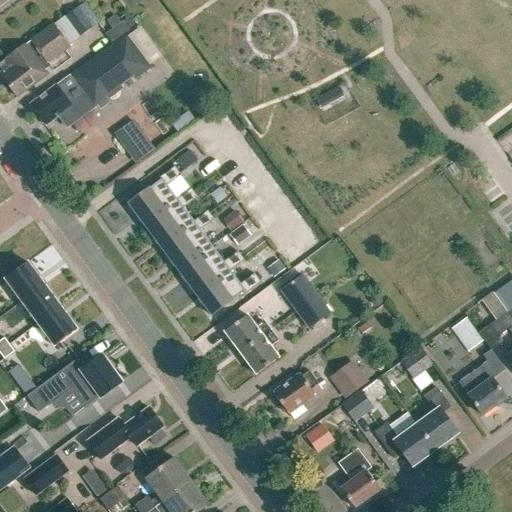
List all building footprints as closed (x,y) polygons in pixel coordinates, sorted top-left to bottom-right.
[(49,74),(45,69),(50,65),(49,63),(71,46),(70,45),(81,37),(80,37),(99,23),(84,2),(6,60),(0,64),(0,68),(6,77),(3,79),(17,98),(49,74)] [(130,32),(137,27),(128,14),(121,20),(123,23),(122,24),(113,31),(106,36),(112,44),(130,31),(130,32)] [(151,69),(127,36),(31,106),(45,126),(57,118),(66,130),(100,106),(123,89),(120,85),(133,76),(136,80),(151,69)] [(317,94),(324,111),(348,102),(341,86),(317,94)] [(134,119),(115,132),(135,163),(155,150),(134,119)] [(178,161),(185,170),(197,161),(190,151),(178,161)] [(128,205),(145,228),(179,203),(177,200),(167,187),(181,176),(174,167),(159,179),(161,180),(128,205)] [(211,195),(217,204),(227,197),(220,188),(211,195)] [(145,228),(162,250),(196,225),(194,222),(184,209),(198,198),(191,189),(177,200),(179,203),(145,228)] [(162,250),(179,273),(213,248),(200,231),(214,220),(207,212),(194,222),(196,225),(162,250)] [(234,229),(243,222),(235,212),(226,218),(234,229)] [(230,236),(237,246),(250,236),(243,226),(230,236)] [(179,273),(195,295),(229,270),(230,271),(244,261),(238,252),(224,262),(213,248),(179,273)] [(268,269),(274,277),(285,269),(279,261),(268,269)] [(5,280),(21,302),(44,286),(28,263),(5,280)] [(195,295),(212,317),(244,292),(246,294),(261,283),(254,274),(240,284),(230,271),(229,270),(195,295)] [(280,292),(296,313),(317,297),(301,276),(280,292)] [(511,280),(493,294),(507,313),(511,319),(511,280)] [(61,308),(44,286),(21,302),(38,325),(61,308)] [(309,330),(330,314),(317,297),(296,313),(309,330)] [(77,330),(61,308),(38,325),(54,347),(77,330)] [(509,330),(511,327),(511,319),(507,313),(495,321),(478,334),(484,341),(490,350),(491,351),(501,344),(497,338),(509,330)] [(277,342),(270,333),(263,323),(256,328),(247,316),(224,334),(256,376),(279,359),(269,347),(277,342)] [(451,330),(468,353),(483,342),(466,319),(451,330)] [(362,335),(371,328),(367,323),(358,329),(362,335)] [(0,352),(9,345),(4,338),(0,341),(0,352)] [(14,352),(9,345),(0,352),(0,354),(4,360),(14,352)] [(413,380),(433,366),(420,348),(400,362),(413,380)] [(491,379),(497,375),(504,370),(491,351),(490,350),(483,356),(487,362),(458,383),(468,396),(467,396),(482,416),(506,399),(491,379)] [(85,368),(78,359),(27,396),(39,413),(52,403),(53,404),(66,394),(65,393),(71,389),(85,409),(100,397),(101,398),(121,383),(101,356),(85,368)] [(329,379),(345,400),(369,382),(353,361),(329,379)] [(273,394),(280,404),(278,406),(284,414),(286,412),(289,415),(290,414),(295,421),(307,412),(302,406),(315,396),(311,391),(318,386),(309,373),(302,378),(299,375),(273,394)] [(435,412),(416,425),(434,450),(457,434),(442,414),(451,407),(436,388),(424,397),(435,412)] [(361,392),(342,406),(354,423),(374,409),(361,392)] [(118,419),(87,442),(101,460),(131,438),(137,447),(149,438),(155,446),(168,437),(161,428),(163,427),(149,408),(124,426),(118,419)] [(333,419),(338,426),(346,420),(341,413),(333,419)] [(434,450),(416,425),(398,439),(387,424),(374,433),(394,460),(402,454),(412,467),(434,450)] [(0,457),(0,490),(30,468),(14,447),(0,457)] [(354,509),(379,491),(365,472),(370,468),(357,451),(338,465),(352,485),(342,493),(354,509)] [(56,455),(23,480),(35,497),(69,472),(56,455)] [(135,505),(139,511),(149,511),(191,481),(173,458),(145,479),(157,496),(150,501),(147,496),(135,505)] [(198,511),(208,505),(191,481),(149,511),(162,511),(167,509),(169,511),(198,511)] [(92,490),(97,498),(106,491),(101,484),(92,490)] [(108,511),(126,498),(117,486),(100,499),(108,511)] [(76,511),(74,509),(66,498),(47,511),(76,511)]
